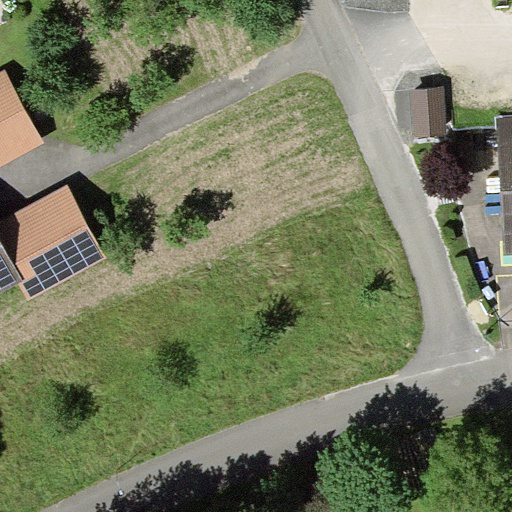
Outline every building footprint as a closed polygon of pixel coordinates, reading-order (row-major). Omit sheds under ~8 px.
[(0,160),(40,139),(5,74),(0,76),(0,160)] [(403,86),(405,126),(433,124),(431,85),(403,86)] [(511,118),(492,119),(498,234),(511,233),(511,118)] [(103,254),(67,188),(0,223),(0,230),(32,291),(103,254)] [(0,248),(0,282),(14,275),(0,248)]
